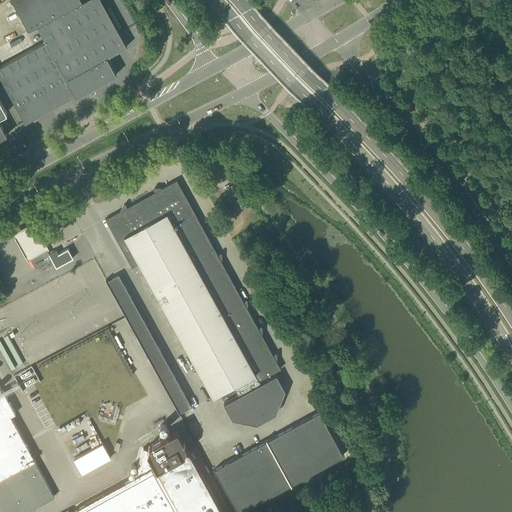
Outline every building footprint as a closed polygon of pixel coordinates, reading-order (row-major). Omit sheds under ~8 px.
[(89,89),(90,91),(92,92),(94,92),(95,90),(95,88),(94,87),(116,74),(107,57),(127,46),(117,29),(121,27),(110,6),(106,8),(101,0),(11,0),(28,31),(36,26),(45,41),(0,66),(0,77),(25,122),(75,95),(76,97),(89,89)] [(154,290),(218,254),(177,180),(162,188),(154,188),(154,190),(155,192),(127,207),(126,205),(124,204),(120,211),(105,219),(132,267),(139,263),(154,290)] [(17,234),(29,256),(51,244),(39,223),(17,234)] [(36,268),(52,259),(56,267),(73,258),(68,248),(76,244),(70,233),(51,244),(29,256),(36,268)] [(219,254),(218,254),(154,290),(176,329),(240,294),(221,261),(221,254),(219,254)] [(106,280),(116,299),(128,292),(121,278),(120,278),(118,275),(115,276),(107,281),(106,280)] [(133,301),(128,292),(116,299),(121,307),(133,301)] [(242,337),(258,328),(247,308),(247,301),(245,301),(243,301),(240,294),(176,329),(198,370),(232,351),(226,340),(240,332),(242,337)] [(138,310),(133,301),(121,307),(126,316),(138,310)] [(148,327),(138,310),(126,316),(135,334),(148,327)] [(157,344),(148,327),(135,334),(145,351),(157,344)] [(251,366),(273,355),(262,335),(262,327),(260,327),(258,328),(242,337),(240,332),(226,340),(232,351),(198,370),(213,397),(233,385),(255,373),(251,366)] [(167,362),(157,344),(145,351),(155,369),(167,362)] [(255,373),(233,385),(238,395),(250,389),(261,383),(259,380),(281,369),(280,368),(276,361),(276,354),(274,354),(273,355),(251,366),(255,373)] [(155,369),(164,386),(177,379),(167,362),(155,369)] [(250,389),(266,419),(276,414),(285,390),(276,375),(261,383),(250,389)] [(182,388),(177,379),(164,386),(169,395),(182,388)] [(187,397),(182,388),(169,395),(174,404),(187,397)] [(250,389),(238,395),(224,403),(232,419),(257,424),(266,419),(250,389)] [(0,511),(222,511),(190,453),(185,452),(186,447),(177,429),(149,445),(148,449),(143,448),(135,477),(73,511),(72,511),(71,511),(68,511),(65,511),(25,511),(54,496),(35,461),(35,460),(34,460),(10,416),(15,413),(3,390),(0,391),(0,511)] [(191,406),(187,397),(174,404),(180,414),(179,413),(191,406)] [(319,411),(302,421),(326,465),(343,455),(319,411)] [(302,421),(284,431),(308,474),(326,465),(302,421)] [(267,440),(266,439),(291,485),(291,484),(308,474),(284,431),(267,440)] [(249,450),(273,494),(291,484),(291,485),(266,439),(267,440),(249,450)] [(102,443),(71,457),(79,474),(110,459),(102,443)] [(256,503),(273,494),(249,450),(232,459),(256,503)] [(237,511),(239,511),(256,503),(232,459),(214,469),(237,511)]
